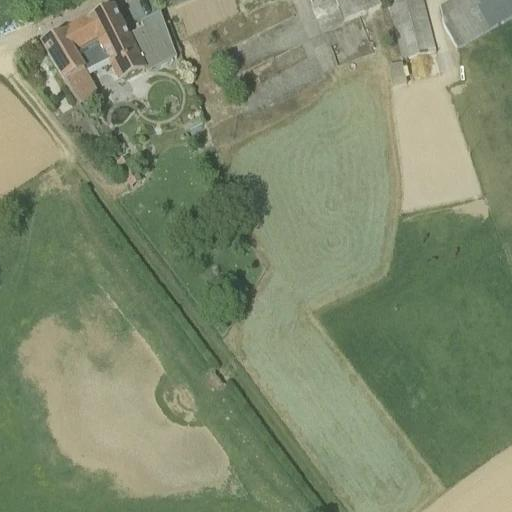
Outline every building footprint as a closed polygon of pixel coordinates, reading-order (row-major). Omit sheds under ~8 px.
[(309,0),(312,7),(326,0),(332,0),(343,23),(381,9),(377,0),(309,0)] [(390,0),(385,2),(399,62),(435,52),(421,0),(390,0)] [(511,0),(455,0),(437,10),(458,48),(511,18),(511,0)] [(75,102),(94,90),(84,75),(109,62),(121,85),(144,73),(141,68),(141,66),(157,58),(162,68),(177,61),(161,16),(141,26),(143,31),(127,39),(112,10),(42,45),(40,47),(62,83),(63,82),(75,102)] [(402,64),(388,67),(393,88),(407,85),(402,64)] [(130,190),(140,184),(127,159),(116,165),(130,190)]
